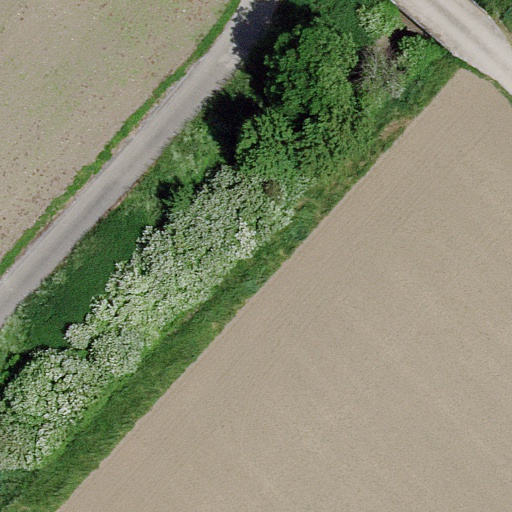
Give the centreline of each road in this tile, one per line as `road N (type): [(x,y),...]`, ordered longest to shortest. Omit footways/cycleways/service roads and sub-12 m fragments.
road 1 (unknown): [(264,0),(0,301)]
road 2 (track): [(511,92),(414,0)]
